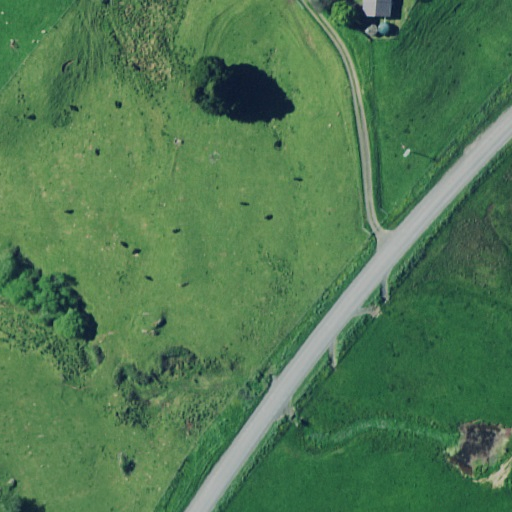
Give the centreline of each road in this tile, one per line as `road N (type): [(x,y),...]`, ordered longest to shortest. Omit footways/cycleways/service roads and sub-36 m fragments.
road 1 (unclassified): [(197,511),(377,259),(511,124)]
road 2 (track): [(389,246),(373,225),(347,56),(305,0)]
